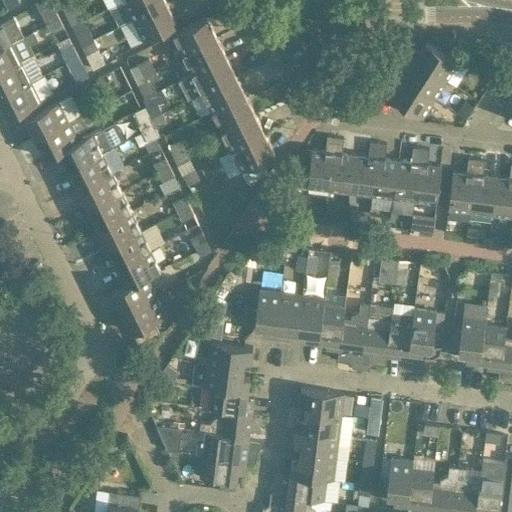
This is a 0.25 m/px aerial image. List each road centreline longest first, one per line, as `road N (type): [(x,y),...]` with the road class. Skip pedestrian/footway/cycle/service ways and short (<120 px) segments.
road 1 (residential): [(248,500),(294,364),(511,394)]
road 2 (residential): [(90,355),(1,178)]
road 3 (residential): [(318,108),(371,123),(511,140)]
road 4 (residential): [(175,493),(90,355)]
road 5 (tertiary): [(348,0),(428,12),(493,7)]
road 6 (residential): [(318,108),(290,92),(224,0)]
road 7 (residential): [(0,430),(41,431),(76,398),(90,355)]
